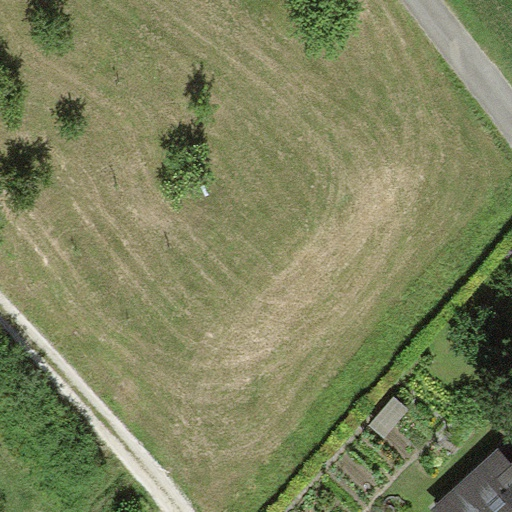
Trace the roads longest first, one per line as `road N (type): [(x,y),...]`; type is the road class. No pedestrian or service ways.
road 1 (track): [(0,321),(166,511)]
road 2 (unclassified): [(421,0),(511,116)]
